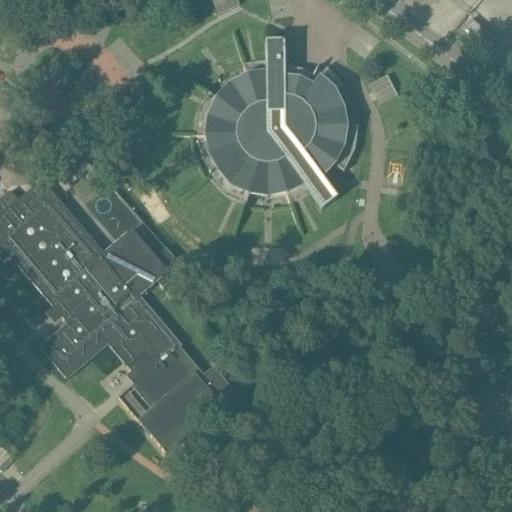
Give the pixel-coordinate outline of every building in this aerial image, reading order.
[(210,0),(219,18),(239,7),(235,0),(210,0)] [(463,31),(488,50),(495,41),(470,21),(463,31)] [(196,114),(193,138),(208,138),(210,154),(208,155),(209,157),(211,156),(219,171),(207,179),(224,196),(248,202),(251,193),(266,195),(266,198),(268,198),(268,195),(285,192),(289,206),(310,196),(321,211),(337,200),(319,177),(331,165),(343,174),(354,152),(357,129),(342,129),(340,112),(342,112),(341,110),(339,111),(331,96),(343,87),(326,70),(325,71),(319,67),(318,68),(317,67),(312,79),(302,74),(303,72),(301,72),(300,74),(284,72),(283,43),(264,43),(265,63),(242,67),(247,81),(232,88),(231,86),(229,87),(231,89),(219,101),(207,93),(196,114)] [(397,97),(386,78),(369,87),(379,107),(397,97)] [(41,144),(29,146),(32,165),(43,164),(41,144)] [(103,342),(133,377),(126,383),(146,406),(132,418),(160,451),(206,410),(213,418),(237,396),(212,367),(204,375),(181,349),(140,301),(157,286),(162,293),(184,274),(165,251),(154,261),(130,234),(103,257),(40,183),(17,203),(9,194),(0,201),(0,276),(3,280),(16,268),(53,312),(58,308),(65,316),(60,320),(66,327),(39,350),(61,377),(103,342)] [(465,435),(484,453),(497,439),(497,438),(511,422),(511,381),(477,419),(478,421),(465,435)] [(0,472),(2,474),(12,464),(8,460),(10,458),(0,448),(0,472)]
